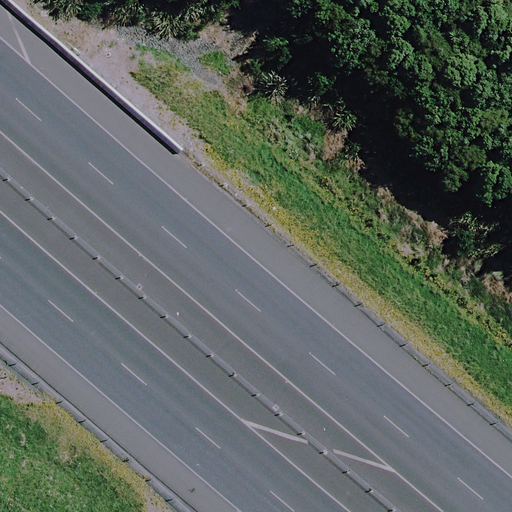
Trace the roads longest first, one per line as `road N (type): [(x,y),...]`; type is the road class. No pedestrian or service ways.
road 1 (motorway): [(0,87),(477,511)]
road 2 (motorway): [(264,511),(0,281)]
